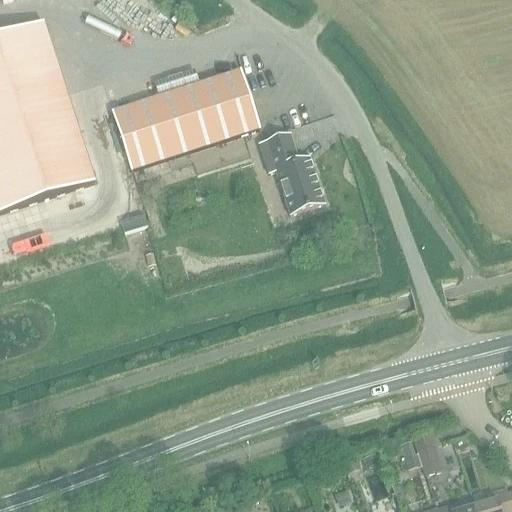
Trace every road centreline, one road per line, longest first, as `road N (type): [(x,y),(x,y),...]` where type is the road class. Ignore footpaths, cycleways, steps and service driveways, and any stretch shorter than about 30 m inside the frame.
road 1 (secondary): [(449,363),(269,416),(2,511)]
road 2 (unclassified): [(237,0),(337,87),(375,156),(449,363)]
